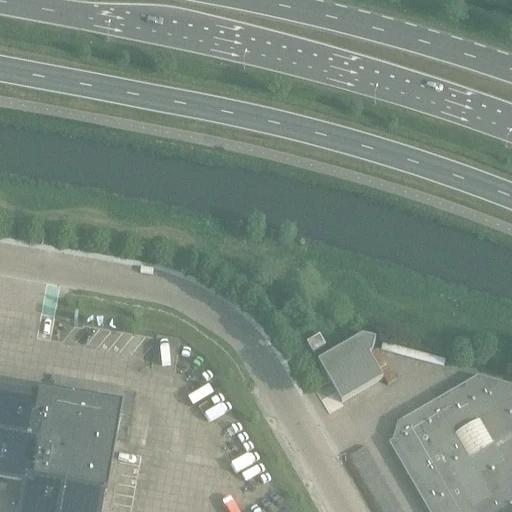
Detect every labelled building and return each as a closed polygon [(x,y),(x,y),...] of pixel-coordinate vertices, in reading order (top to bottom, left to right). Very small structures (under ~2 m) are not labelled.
[(198,269),(199,270),(205,272),(208,266),(201,263),(198,269)] [(319,336),(307,344),(313,354),(325,346),(319,336)] [(317,363),(322,371),(341,404),(382,380),(368,356),(371,354),(375,341),(362,337),(317,363)] [(397,426),(392,443),(431,511),(511,511),(511,388),(477,379),(397,426)] [(0,390),(0,482),(23,487),(18,511),(101,511),(104,501),(103,501),(104,492),(106,493),(115,440),(121,408),(65,398),(54,388),(49,395),(41,394),(40,397),(0,390)]
